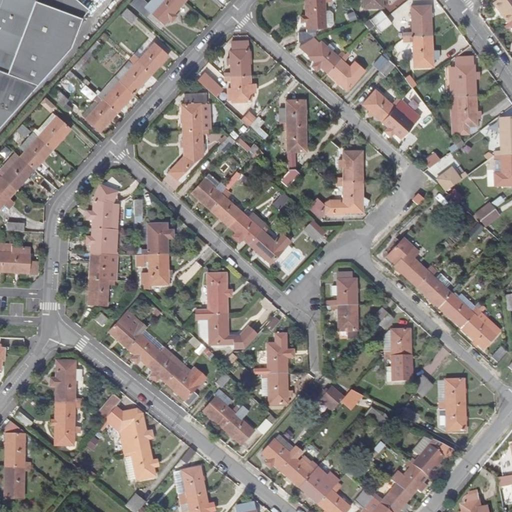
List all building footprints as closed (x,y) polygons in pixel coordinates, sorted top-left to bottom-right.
[(0,0),(0,123),(68,48),(73,22),(78,17),(88,10),(80,0),(0,0)] [(146,18),(151,13),(145,7),(148,4),(143,0),(132,0),(130,3),(146,18)] [(151,0),(148,4),(145,7),(151,13),(164,24),(169,20),(171,22),(177,16),(174,14),(185,2),(182,0),(151,0)] [(325,16),(324,2),(323,0),(304,0),(306,32),(316,32),(315,29),(325,28),(325,24),(325,16)] [(511,0),(498,0),(493,4),(508,24),(511,21),(511,0)] [(430,6),(411,7),(412,32),(403,33),(404,42),(413,42),(414,67),(434,66),(433,59),(440,59),(439,50),(433,50),(430,6)] [(131,23),(137,17),(127,8),(121,14),(131,23)] [(369,31),(375,26),(386,17),(381,11),(363,25),(369,31)] [(391,24),(386,17),(375,26),(380,33),(391,24)] [(316,36),(316,32),(306,32),(298,32),(298,43),(316,36)] [(320,67),(327,73),(340,59),(337,57),(316,38),(298,48),(315,62),(311,66),(316,71),(320,67)] [(231,42),(231,51),(249,50),(248,41),(231,42)] [(139,59),(137,62),(151,75),(168,56),(154,43),(149,48),(144,44),(134,55),(139,59)] [(90,55),(97,48),(93,45),(87,52),(90,55)] [(249,50),(231,51),(229,51),(230,58),(227,58),(227,65),(230,65),(230,72),(231,77),(250,76),(249,50)] [(377,70),(384,55),(383,54),(372,65),(377,70)] [(395,67),(385,58),(379,70),(385,76),(395,67)] [(349,67),(343,62),(340,59),(327,73),(346,91),(364,71),(354,62),(349,67)] [(115,76),(120,80),(134,65),(129,61),(115,76)] [(137,62),(134,65),(120,80),(119,81),(134,94),(151,75),(137,62)] [(452,134),(470,134),(470,126),(477,126),(478,126),(478,118),(482,118),(482,111),(477,110),(476,79),(480,79),(480,71),(475,71),(475,65),(449,66),(452,134)] [(203,75),(198,81),(216,97),(222,90),(207,77),(203,75)] [(231,77),(231,81),(231,91),(227,91),(228,100),(232,100),(232,103),(251,102),(250,92),(255,92),(255,84),(250,85),(250,76),(231,77)] [(102,100),(117,113),(134,94),(119,81),(115,86),(105,97),(102,100)] [(111,83),(101,94),(105,97),(115,86),(111,83)] [(63,106),(68,100),(54,88),(49,94),(63,106)] [(376,91),(364,105),(371,111),(369,113),(372,117),(375,114),(389,127),(385,132),(391,137),(395,132),(401,138),(414,124),(376,91)] [(182,131),(202,130),(201,126),(200,104),(206,104),(206,93),(184,94),(185,105),(181,105),(182,131)] [(51,111),(55,106),(45,98),(41,102),(51,111)] [(100,103),(96,100),(81,116),(85,119),(100,103)] [(100,103),(85,119),(100,132),(117,113),(102,100),(100,103)] [(285,108),(286,126),(305,126),(304,100),(285,100),(285,108)] [(249,125),(256,116),(249,110),(242,119),(249,125)] [(56,117),(40,134),(38,137),(52,150),(70,129),(56,117)] [(17,129),(25,137),(30,131),(22,124),(17,129)] [(501,152),(501,159),(502,173),(494,173),(494,186),(511,185),(511,124),(500,125),(500,133),(493,133),(493,152),(495,152),(501,152)] [(286,126),(286,130),(287,152),(294,152),(306,151),(305,126),(286,126)] [(202,134),(202,130),(182,131),(184,156),(169,173),(177,181),(201,156),(203,156),(203,149),(205,149),(205,144),(202,144),(202,134)] [(41,162),(52,150),(38,137),(33,133),(19,148),(24,152),(20,157),(41,176),(48,168),(41,162)] [(223,153),(235,141),(229,135),(217,147),(223,153)] [(343,200),(330,200),(329,214),(344,214),(344,213),(362,213),(361,150),(343,151),(343,158),(343,168),(343,177),(336,177),(336,186),(343,186),(343,200)] [(436,157),(429,151),(420,161),(427,167),(436,157)] [(286,187),(300,172),(294,168),(294,152),(287,152),(287,172),(279,181),(286,187)] [(17,155),(2,172),(4,174),(20,157),(17,155)] [(20,157),(4,174),(2,177),(16,190),(29,176),(39,185),(45,179),(41,176),(20,157)] [(445,191),(463,179),(454,165),(436,177),(445,191)] [(191,193),(210,210),(223,196),(220,193),(215,189),(219,184),(208,174),(191,193)] [(16,190),(2,177),(0,175),(0,208),(2,207),(7,211),(13,205),(7,200),(16,190)] [(92,220),(92,229),(117,230),(118,205),(113,205),(117,192),(99,186),(93,200),(93,212),(87,212),(86,220),(92,220)] [(278,211),(289,199),(283,193),(272,205),(278,211)] [(418,205),(423,198),(418,193),(412,200),(418,205)] [(210,210),(229,227),(242,213),(226,199),(223,196),(210,210)] [(490,202),(476,213),(487,228),(501,215),(496,209),(504,201),(501,197),(492,204),(490,202)] [(317,198),(309,206),(308,207),(320,219),(325,214),(325,201),(322,203),(317,198)] [(134,217),(142,216),(141,201),(133,201),(134,217)] [(248,244),(261,230),(265,225),(252,213),(247,218),(242,213),(229,227),(235,233),(232,236),(239,243),(242,239),(248,244)] [(312,219),(303,229),(315,241),(325,231),(312,219)] [(7,230),(7,231),(23,231),(24,223),(7,223),(7,230)] [(478,223),(467,235),(474,241),(485,229),(478,223)] [(147,225),(148,231),(148,239),(148,251),(148,255),(167,255),(167,240),(173,239),(172,231),(167,231),(166,224),(147,225)] [(116,256),(117,230),(92,229),(91,237),(86,237),(86,245),(90,246),(90,254),(116,256)] [(272,240),(264,233),(261,230),(248,244),(267,262),(286,239),(279,233),(272,240)] [(404,239),(386,258),(394,265),(393,267),(483,349),(500,330),(482,313),(486,308),(480,302),(476,306),(462,293),(457,299),(446,288),(451,282),(441,273),(436,279),(433,276),(438,271),(431,265),(426,270),(413,258),(419,252),(404,239)] [(30,254),(6,252),(2,252),(1,271),(9,272),(38,274),(39,261),(29,261),(30,254)] [(108,281),(115,281),(116,256),(90,254),(89,280),(108,281)] [(148,255),(148,260),(149,286),(168,285),(167,255),(148,255)] [(175,281),(183,287),(201,267),(195,261),(184,273),(183,272),(175,281)] [(337,295),(338,331),(358,331),(356,271),(337,271),(337,286),(332,286),(332,294),(337,295)] [(207,276),(207,285),(226,284),(226,275),(207,276)] [(107,307),(108,285),(108,281),(89,280),(87,306),(107,307)] [(208,311),(208,315),(227,315),(227,297),(231,297),(231,291),(226,291),(226,284),(207,285),(208,311)] [(373,318),(379,323),(388,313),(383,308),(373,318)] [(156,318),(160,313),(156,309),(152,314),(156,318)] [(127,311),(108,333),(127,350),(140,335),(144,331),(146,329),(127,311)] [(102,326),(107,320),(100,313),(94,320),(102,326)] [(388,313),(379,323),(378,324),(385,330),(394,319),(388,313)] [(227,315),(208,315),(201,315),(195,315),(195,320),(200,320),(200,335),(202,335),(202,339),(208,339),(208,345),(232,345),(235,338),(227,338),(227,315)] [(169,331),(174,325),(166,318),(161,323),(169,331)] [(392,360),(391,329),(384,337),(385,360),(392,360)] [(393,367),(393,381),(412,380),(410,329),(391,329),(392,360),(393,367)] [(288,404),(288,397),(287,391),(286,334),(275,334),(275,343),(267,344),(268,370),(262,370),(262,396),(268,396),(269,405),(288,404)] [(146,367),(159,352),(143,338),(140,335),(127,350),(134,356),(131,359),(137,365),(140,361),(146,367)] [(501,347),(492,357),(498,362),(507,353),(501,347)] [(163,348),(159,352),(175,367),(179,362),(163,348)] [(165,384),(178,369),(175,367),(159,352),(146,367),(153,373),(150,377),(156,382),(159,378),(165,384)] [(55,387),(55,403),(75,403),(75,399),(75,361),(56,361),(56,378),(51,378),(51,387),(55,387)] [(182,372),(178,369),(165,384),(184,401),(193,392),(202,382),(193,375),(189,379),(182,372)] [(224,373),(221,377),(217,384),(221,388),(230,378),(224,373)] [(423,376),(412,388),(423,397),(433,385),(423,376)] [(446,410),(446,431),(466,431),(464,380),(444,380),(444,381),(438,381),(439,410),(446,410)] [(344,397),(332,386),(320,399),(333,410),(344,397)] [(235,414),(231,410),(227,406),(232,402),(218,389),(213,396),(215,398),(203,411),(241,445),(254,431),(242,420),(249,412),(242,406),(240,409),(235,414)] [(198,397),(193,392),(184,401),(183,402),(189,407),(198,397)] [(120,433),(124,455),(130,453),(149,450),(147,440),(150,439),(149,432),(146,432),(142,414),(136,410),(123,413),(115,407),(120,401),(113,395),(96,416),(103,422),(104,421),(120,433)] [(74,407),(75,403),(55,403),(55,420),(49,419),(49,425),(55,426),(55,435),(57,435),(57,446),(74,446),(74,407)] [(236,406),(231,410),(235,414),(240,409),(236,406)] [(405,408),(401,415),(415,423),(420,415),(405,408)] [(14,417),(28,428),(33,422),(19,411),(14,417)] [(264,435),(276,420),(270,415),(257,429),(264,435)] [(6,433),(5,466),(24,466),(25,462),(25,432),(11,421),(3,431),(6,433)] [(279,435),(274,439),(290,452),(293,448),(279,435)] [(325,511),(345,511),(351,506),(336,493),(332,490),(340,480),(330,472),(327,475),(317,467),(316,468),(312,472),(299,461),(297,459),(304,452),(295,446),(293,448),(290,452),(274,439),(261,453),(268,460),(265,462),(271,467),(273,464),(287,477),(284,479),(289,484),(292,481),(325,511)] [(364,489),(354,501),(364,509),(361,511),(398,511),(401,510),(403,511),(404,511),(409,506),(406,503),(417,490),(421,493),(428,486),(424,482),(444,458),(446,460),(454,450),(434,439),(416,461),(411,457),(405,463),(410,468),(404,475),(399,471),(391,479),(393,480),(396,484),(389,492),(381,503),(364,489)] [(131,458),(125,459),(130,481),(136,480),(155,476),(149,450),(130,453),(131,458)] [(312,472),(316,468),(303,456),(299,461),(312,472)] [(24,498),(24,470),(24,466),(5,466),(5,498),(24,498)] [(188,502),(181,504),(182,511),(209,511),(200,467),(181,471),(188,502)] [(174,472),(181,504),(188,502),(181,471),(174,472)] [(511,486),(511,475),(499,479),(501,488),(511,486)] [(385,489),(389,492),(396,484),(393,480),(385,489)] [(351,506),(354,501),(339,489),(336,493),(351,506)] [(490,511),(489,506),(483,507),(479,490),(470,492),(471,495),(468,495),(464,499),(465,503),(462,505),(464,511),(490,511)] [(125,506),(133,511),(137,511),(146,502),(135,494),(125,506)] [(236,511),(255,511),(254,502),(235,506),(236,511)]
